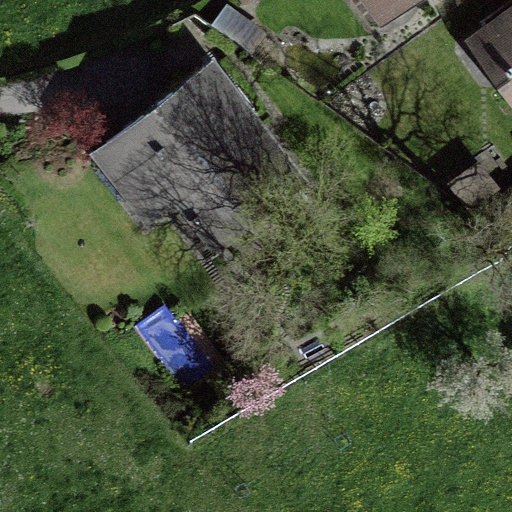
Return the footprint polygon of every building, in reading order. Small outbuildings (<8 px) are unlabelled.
[(377,0),(384,9),(396,0),(377,0)] [(226,8),(213,25),(249,51),(262,34),(226,8)] [(511,79),(511,14),(482,37),(511,79)] [(202,65),(96,148),(136,199),(161,179),(214,246),(295,182),(202,65)] [(268,334),(218,370),(245,407),(296,372),(268,334)]
